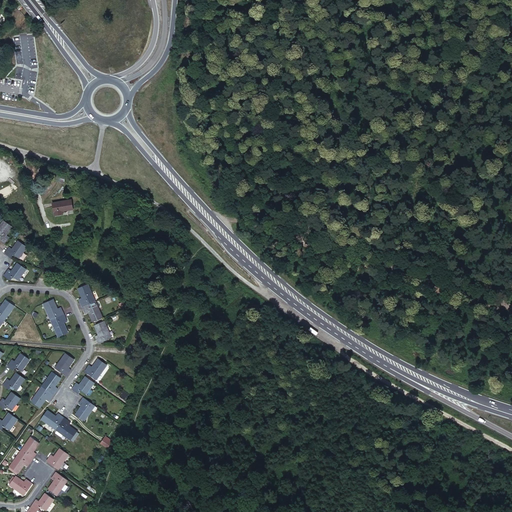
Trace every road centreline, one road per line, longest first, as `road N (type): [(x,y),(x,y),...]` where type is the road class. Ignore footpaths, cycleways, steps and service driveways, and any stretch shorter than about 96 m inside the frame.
road 1 (secondary): [(511,408),(408,366),(305,301),(212,216),(126,109)]
road 2 (secondary): [(106,121),(119,125),(202,221),(294,304)]
road 3 (unclassified): [(100,177),(157,205),(286,312)]
road 4 (track): [(341,354),(511,450)]
road 5 (residential): [(3,290),(62,292),(71,300),(87,351),(57,395),(64,400)]
road 6 (motorway): [(377,359),(511,437)]
road 7 (secondary): [(377,359),(441,393),(511,416)]
